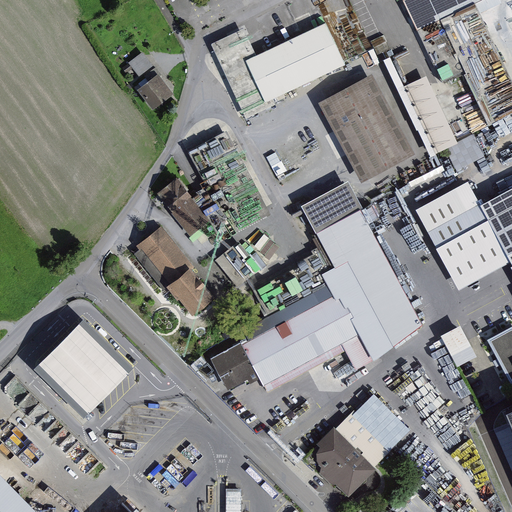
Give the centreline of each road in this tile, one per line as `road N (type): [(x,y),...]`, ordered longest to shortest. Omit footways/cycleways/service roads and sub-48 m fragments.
road 1 (residential): [(283,0),(188,45),(202,71),(173,148),(83,274)]
road 2 (residential): [(83,274),(323,511)]
